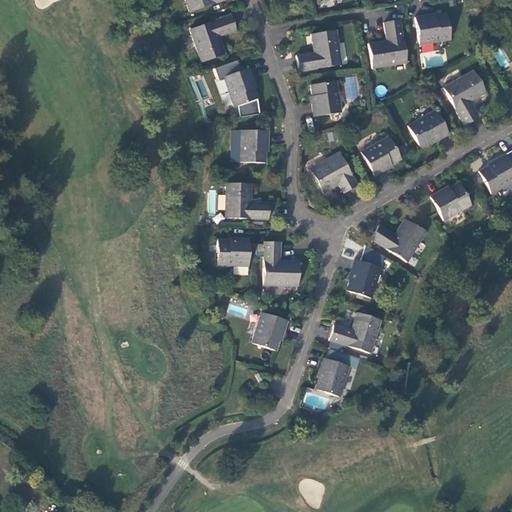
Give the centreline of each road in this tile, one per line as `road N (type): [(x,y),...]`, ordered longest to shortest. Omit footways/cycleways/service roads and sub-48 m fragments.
road 1 (residential): [(335,231),(287,398),(271,422),(215,433),(149,511)]
road 2 (residential): [(261,33),(291,114),(291,192),(311,226),(335,231)]
road 3 (residential): [(335,231),(511,124)]
